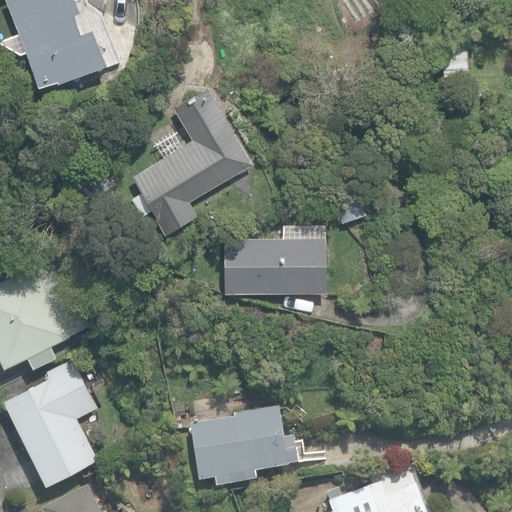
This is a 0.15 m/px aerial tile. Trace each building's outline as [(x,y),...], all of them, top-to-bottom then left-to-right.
[(6,0),(25,46),(41,85),(61,80),(61,83),(106,66),(120,70),(135,27),(86,6),(85,9),(79,0),(6,0)] [(440,42),(443,77),(461,76),(460,71),(470,70),(468,39),(440,42)] [(97,72),(101,83),(110,79),(106,68),(97,72)] [(135,176),(169,233),(200,215),(191,200),(254,163),(210,88),(176,108),(195,140),(135,176)] [(330,188),(342,222),(366,213),(354,180),(330,188)] [(225,237),(225,291),(245,291),(327,291),(327,224),(283,224),(283,237),(225,237)] [(28,354),(34,367),(58,355),(52,343),(90,325),(57,254),(0,281),(0,348),(7,364),(28,354)] [(5,398),(46,484),(100,458),(78,415),(100,405),(73,358),(48,370),(50,378),(5,398)] [(215,480),(216,488),(234,485),(233,477),(244,475),(245,484),(260,482),(258,474),(289,469),(279,407),(235,415),(235,418),(191,425),(200,482),(215,480)] [(334,449),(292,455),(294,466),(295,477),(337,471),(334,449)] [(426,511),(417,486),(387,496),(382,483),(342,497),(339,488),(327,492),(334,511),(426,511)] [(101,511),(89,487),(44,510),(45,511),(101,511)]
